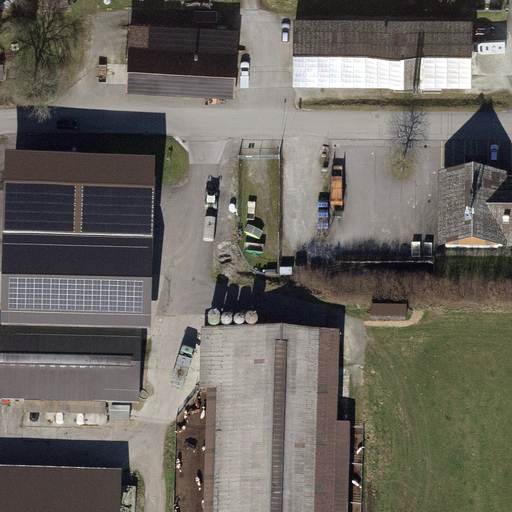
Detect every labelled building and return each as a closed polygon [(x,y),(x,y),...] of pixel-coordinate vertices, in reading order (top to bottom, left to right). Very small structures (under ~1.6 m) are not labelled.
[(471,20),(294,19),(294,85),(471,85),(471,20)] [(236,95),(239,29),(183,27),(182,49),(132,47),(130,90),(236,95)] [(511,176),(441,178),(442,256),(511,253),(511,176)] [(1,325),(1,329),(143,333),(152,333),(155,242),(3,239),(1,325)] [(1,325),(0,324),(0,402),(140,406),(143,333),(1,329),(1,325)] [(332,511),(339,335),(206,330),(198,511),(332,511)] [(118,511),(119,469),(0,467),(0,511),(118,511)]
